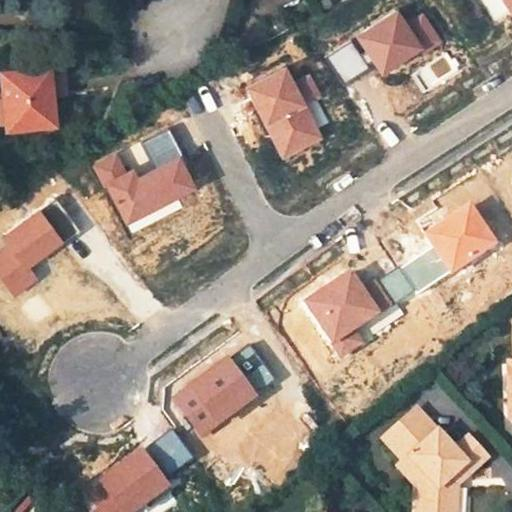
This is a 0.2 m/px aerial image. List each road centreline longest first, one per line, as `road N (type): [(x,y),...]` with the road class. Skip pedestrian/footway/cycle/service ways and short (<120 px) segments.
road 1 (residential): [(283,249),(511,98)]
road 2 (residential): [(283,249),(167,38)]
road 3 (residential): [(97,385),(283,249)]
